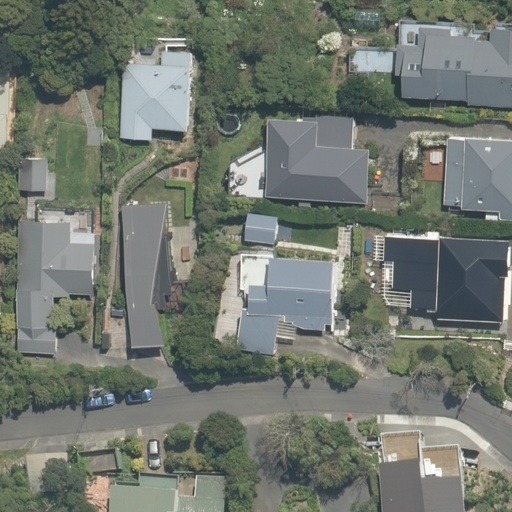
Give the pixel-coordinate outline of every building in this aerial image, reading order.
[(413,80),(412,97),(471,99),(471,107),(511,107),(511,28),(497,28),(496,39),(463,38),(464,27),(404,25),(403,55),(351,53),(350,78),(413,80)] [(207,70),(127,65),(122,142),(160,145),(161,135),(203,138),(207,70)] [(281,109),(272,197),(375,206),(382,133),(362,131),(363,117),(281,109)] [(511,138),(453,137),(451,210),(511,211),(511,138)] [(178,205),(127,202),(142,349),(167,350),(178,205)] [(283,211),(254,211),(254,239),(283,239),(283,211)] [(83,221),(25,220),(24,359),(60,359),(60,299),(100,299),(100,235),(83,235),(83,221)] [(511,241),(384,233),(382,262),(394,263),(392,290),(417,291),(416,313),(439,315),(439,320),(511,325),(511,311),(511,241)] [(348,260),(253,255),(248,347),(281,348),(282,331),(343,334),(348,260)] [(132,454),(79,451),(77,469),(131,473),(132,454)] [(233,511),(235,479),(181,477),(181,489),(120,487),(119,511),(233,511)]
